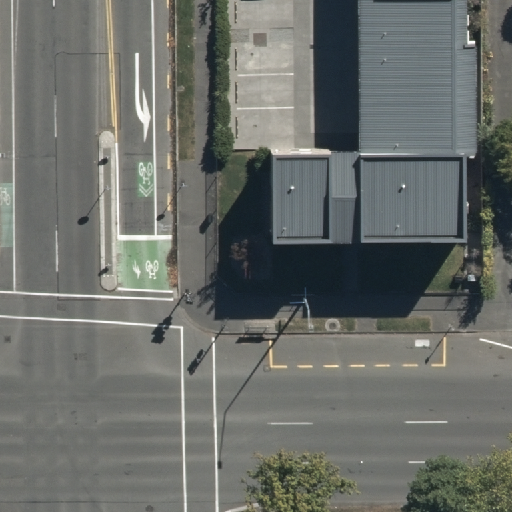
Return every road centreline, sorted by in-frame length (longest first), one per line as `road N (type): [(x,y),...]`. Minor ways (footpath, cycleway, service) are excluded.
road 1 (tertiary): [(81,0),(80,442)]
road 2 (primary): [(80,442),(511,441)]
